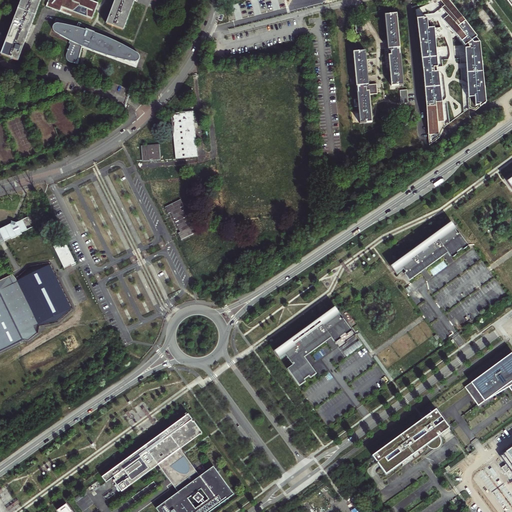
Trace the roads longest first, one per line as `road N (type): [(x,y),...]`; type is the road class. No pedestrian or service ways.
road 1 (secondary): [(511,123),(272,286)]
road 2 (tertiary): [(0,188),(61,171),(134,128),(182,75),(212,19)]
road 3 (residential): [(508,325),(347,442)]
road 4 (residential): [(306,467),(223,341)]
road 5 (residential): [(195,362),(287,480)]
